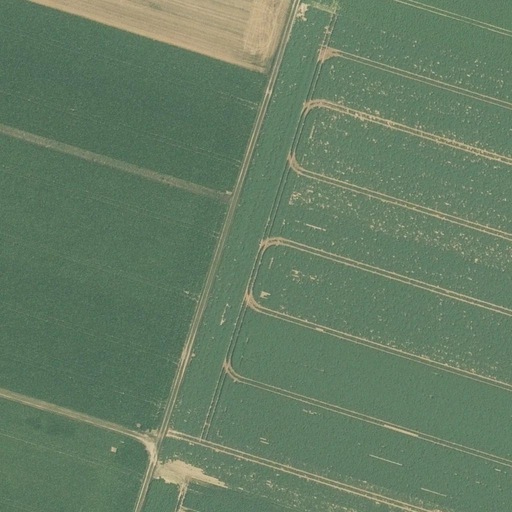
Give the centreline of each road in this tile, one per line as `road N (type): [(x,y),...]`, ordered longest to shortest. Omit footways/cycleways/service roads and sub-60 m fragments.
road 1 (track): [(136,511),(297,0)]
road 2 (track): [(158,442),(0,394)]
